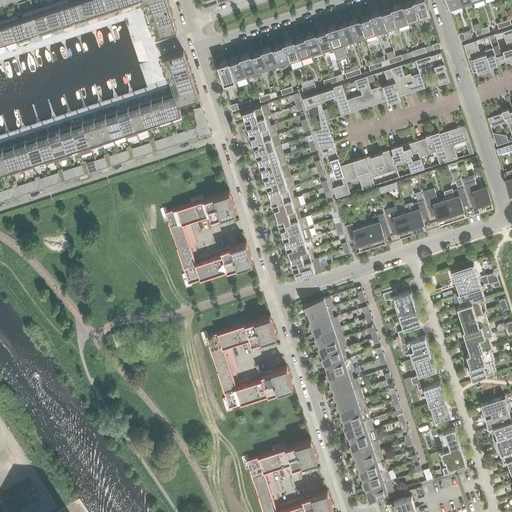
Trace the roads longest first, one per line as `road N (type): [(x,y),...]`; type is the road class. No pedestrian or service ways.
road 1 (residential): [(413,253),(496,511)]
road 2 (residential): [(276,292),(194,49)]
road 3 (residential): [(347,511),(276,292)]
road 4 (residential): [(194,49),(358,0)]
road 5 (residential): [(413,253),(276,292)]
road 6 (residential): [(469,97),(509,221)]
road 7 (residential): [(469,97),(348,137)]
